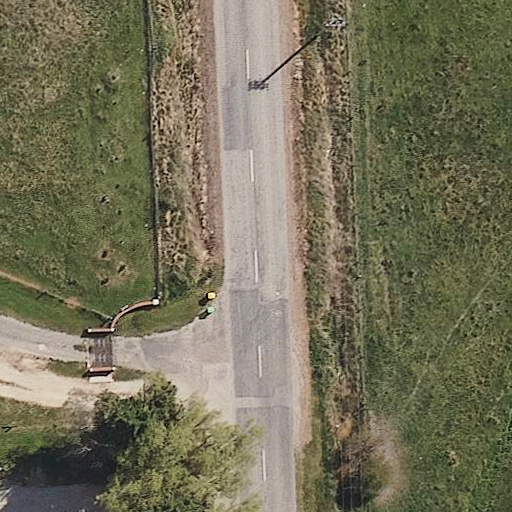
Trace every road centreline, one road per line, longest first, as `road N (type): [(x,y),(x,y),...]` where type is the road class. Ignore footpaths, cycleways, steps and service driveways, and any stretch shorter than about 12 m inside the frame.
road 1 (tertiary): [(266,511),(244,0)]
road 2 (track): [(259,352),(0,362)]
